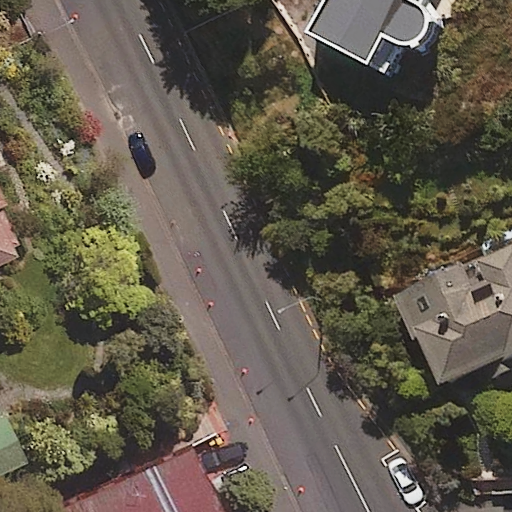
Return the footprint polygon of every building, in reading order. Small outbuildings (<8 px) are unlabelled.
[(429,0),(334,0),(318,31),(377,62),(392,32),(424,48),(443,12),(428,4),(429,0)] [(0,251),(24,238),(0,194),(0,251)] [(511,354),(511,244),(389,294),(408,340),(426,332),(446,381),(511,354)] [(0,466),(25,455),(0,398),(0,466)] [(222,511),(191,442),(60,502),(63,511),(222,511)]
